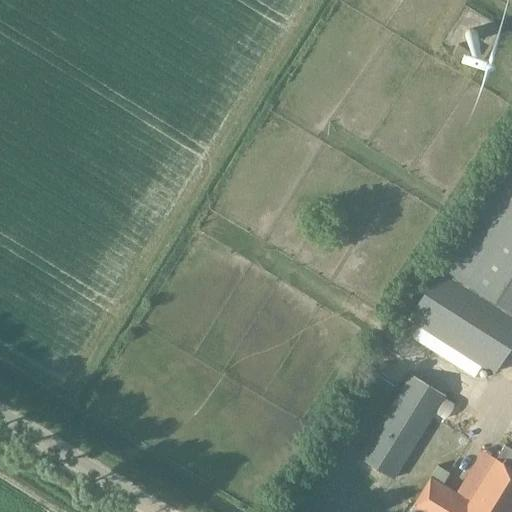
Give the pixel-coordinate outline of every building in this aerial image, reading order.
[(467,41),(470,42),(472,41),(474,40),(476,37),(476,35),(476,32),(474,30),(472,29),(470,28),(467,29),(465,30),(464,33),(463,35),(464,38),(465,40),(467,41)] [(463,60),(465,57),(469,51),(456,44),(451,52),(463,60)] [(434,263),(400,315),(492,373),(511,341),(511,152),(439,267),(434,263)] [(408,373),(397,367),(390,379),(400,386),(356,457),(392,479),(444,394),(408,373)] [(507,511),(511,506),(511,469),(506,465),(511,455),(511,449),(504,444),(495,458),(480,449),(454,492),(430,477),(411,508),(417,511),(507,511)]
